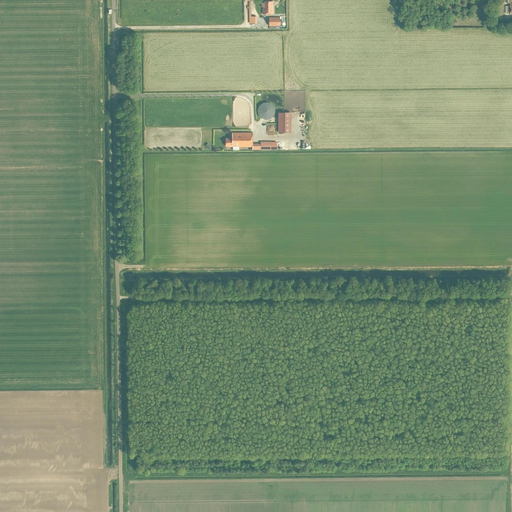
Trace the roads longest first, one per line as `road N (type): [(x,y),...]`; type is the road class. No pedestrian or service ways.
road 1 (unclassified): [(113,0),(117,296)]
road 2 (unclassified): [(121,511),(117,296)]
road 3 (unknown): [(243,27),(113,29)]
